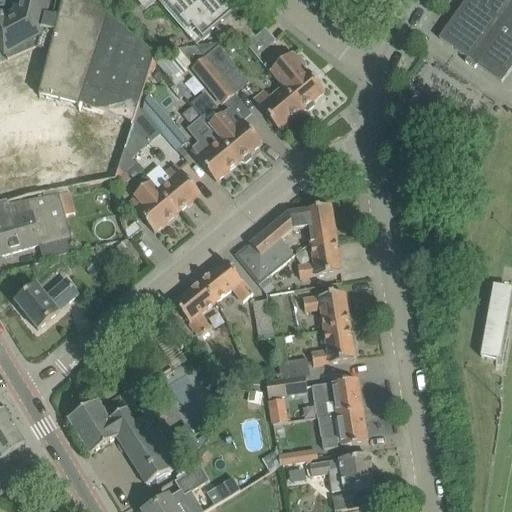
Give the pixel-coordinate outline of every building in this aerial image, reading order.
[(47,16),(52,0),(14,0),(11,13),(6,17),(2,13),(0,13),(0,46),(5,57),(6,57),(8,60),(36,45),(42,29),(45,16),(47,16)] [(55,33),(40,96),(134,124),(155,57),(86,0),(63,0),(59,19),(47,16),(45,16),(42,29),(55,33)] [(134,0),(145,13),(157,3),(195,48),(203,41),(214,32),(219,38),(240,20),(235,14),(240,9),(231,0),(134,0)] [(511,0),(467,0),(439,39),(467,59),(463,64),(472,70),(476,65),(503,85),(511,72),(511,45),(509,43),(511,38),(511,0)] [(230,42),(243,40),(244,40),(255,38),(244,25),(228,39),(230,42)] [(250,85),(219,48),(219,45),(197,49),(205,59),(236,96),(250,85)] [(298,57),(296,59),(292,55),(270,74),(283,90),(302,112),(307,113),(313,108),(313,103),(325,93),(306,70),(305,71),(303,68),(306,66),(298,57)] [(224,106),(236,96),(205,59),(193,69),(224,106)] [(279,132),(302,112),(283,90),(270,100),(264,93),(254,102),(279,132)] [(232,108),(223,115),(205,94),(191,106),(213,132),(239,164),(240,163),(245,165),(251,160),(251,155),(262,145),(232,108)] [(179,152),(189,144),(147,96),(142,112),(149,119),(179,152)] [(216,184),(239,164),(213,132),(200,143),(201,145),(191,153),(216,184)] [(201,196),(188,181),(176,166),(165,175),(171,182),(159,193),(178,215),(201,196)] [(414,195),(412,185),(402,187),(403,196),(414,195)] [(63,256),(76,253),(66,218),(77,215),(71,194),(59,197),(57,192),(43,195),(0,207),(0,257),(39,246),(44,262),(63,256)] [(155,235),(178,215),(159,193),(146,203),(140,196),(130,205),(155,235)] [(311,245),(336,241),(331,208),(289,214),(247,249),(247,248),(235,257),(259,287),(267,281),(295,258),(281,241),(292,233),(309,230),(311,245)] [(317,279),(321,278),(341,275),(336,241),(311,245),(315,266),(298,268),(300,281),(317,278),(317,279)] [(117,251),(129,266),(140,257),(128,242),(117,251)] [(253,296),(240,279),(227,263),(201,285),(217,305),(233,291),(243,304),(253,296)] [(37,287),(31,292),(15,304),(38,332),(59,314),(59,313),(78,297),(66,281),(46,297),(37,287)] [(267,296),(274,290),(267,281),(259,287),(267,296)] [(201,318),(217,305),(201,285),(174,306),(190,326),(191,325),(201,338),(211,330),(201,318)] [(500,362),(511,295),(511,289),(493,286),(480,359),(500,362)] [(325,332),(350,328),(344,295),(320,298),(320,299),(304,302),(306,315),(322,312),(325,332)] [(274,340),(269,310),(268,301),(252,304),(259,342),(274,340)] [(314,368),(335,365),(355,362),(350,328),(325,332),(328,353),(312,355),(314,368)] [(310,378),(308,360),(288,363),(285,339),(275,341),(281,382),(305,378),(310,378)] [(269,401),(308,395),(305,378),(281,382),(267,384),(269,401)] [(321,420),(363,413),(358,381),(332,386),(312,390),(317,420),(321,419),(321,420)] [(260,405),(262,394),(249,392),(247,403),(260,405)] [(269,402),(271,426),(288,424),(286,401),(269,402)] [(98,402),(68,420),(90,456),(117,439),(146,486),(172,470),(154,441),(163,436),(150,414),(136,422),(128,409),(125,411),(110,421),(98,402)] [(0,462),(26,446),(4,411),(0,413),(0,462)] [(342,449),(348,448),(368,445),(363,413),(321,420),(325,440),(324,440),(325,451),(342,449)] [(277,451),(262,462),(270,474),(280,468),(277,451)] [(318,462),(316,452),(295,455),(297,465),(318,462)] [(331,495),(355,491),(375,488),(370,458),(312,467),(314,479),(328,477),(331,495)] [(201,467),(175,483),(185,498),(211,482),(201,467)] [(5,474),(0,477),(0,496),(14,488),(5,474)] [(200,511),(208,511),(240,493),(233,480),(195,503),(200,511)] [(354,496),(333,500),(335,511),(349,511),(356,511),(354,496)] [(177,511),(170,498),(145,511),(177,511)]
